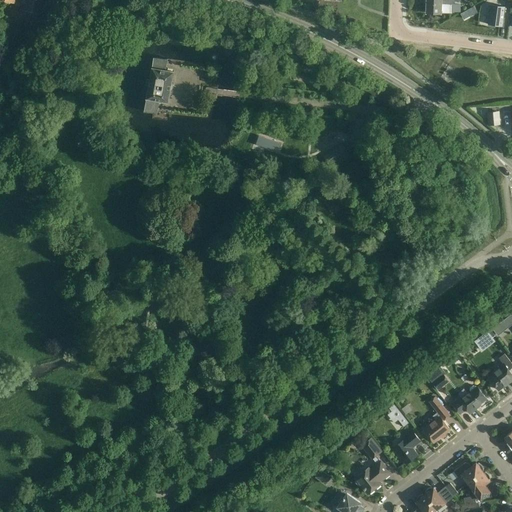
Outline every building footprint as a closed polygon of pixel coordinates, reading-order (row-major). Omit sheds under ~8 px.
[(21,0),(21,6),(20,8),(33,11),(32,17),(30,16),(29,25),(39,27),(44,0),(21,0)] [(452,14),(452,4),(452,0),(426,0),(426,13),(452,14)] [(490,4),(487,24),(501,26),(504,6),(490,4)] [(167,59),(158,57),(154,56),(144,111),(157,113),(159,101),(168,102),(171,90),(172,84),(174,71),(165,70),(167,59)] [(489,125),(499,123),(498,112),(487,113),(489,125)] [(323,158),(331,169),(350,156),(342,145),(323,158)] [(511,315),(511,314),(492,329),(496,334),(511,321),(511,315)] [(488,331),(475,341),(481,349),(494,340),(492,338),(488,331)] [(503,343),(507,337),(500,333),(496,337),(503,343)] [(497,389),(498,390),(508,382),(509,383),(511,380),(511,374),(509,370),(511,367),(511,363),(504,354),(499,358),(504,364),(488,376),(492,382),(492,384),(496,388),(497,389)] [(474,365),(477,358),(470,355),(467,362),(474,365)] [(440,367),(428,377),(438,389),(443,385),(438,379),(443,375),(445,373),(440,367)] [(476,407),(486,399),(476,385),(475,386),(473,385),(470,388),(469,390),(471,392),(460,400),(459,398),(452,404),(460,414),(466,409),(470,413),(477,408),(476,407)] [(424,429),(434,442),(450,429),(443,420),(443,419),(444,420),(450,415),(436,397),(429,402),(438,413),(433,417),(435,420),(424,429)] [(394,404),(389,408),(392,411),(398,420),(404,427),(409,423),(394,404)] [(408,405),(402,409),(406,414),(412,410),(408,405)] [(393,448),(406,464),(417,455),(413,450),(414,446),(420,441),(412,430),(403,437),(404,439),(393,448)] [(372,458),(381,451),(371,438),(362,445),(372,458)] [(327,462),(325,465),(326,468),(329,470),(333,469),(335,466),(334,462),(330,461),(327,462)] [(390,473),(381,461),(370,470),(368,468),(356,478),(357,479),(356,482),(359,486),(362,485),(368,494),(381,483),(379,481),(390,473)] [(454,471),(458,477),(461,475),(468,483),(483,472),(482,471),(483,470),(483,469),(483,468),(483,467),(482,466),(482,465),(481,464),(480,464),(479,463),(478,463),(477,464),(476,462),(471,466),(469,464),(468,463),(467,463),(466,463),(465,463),(464,463),(454,471)] [(321,470),(316,476),(326,483),(331,477),(321,470)] [(480,500),(484,497),(491,492),(487,487),(485,489),(483,486),(490,481),(489,479),(490,479),(490,478),(490,477),(490,476),(489,475),(488,474),(488,473),(487,472),(486,472),(485,472),(484,473),(483,472),(468,483),(480,500)] [(450,483),(445,487),(453,497),(458,493),(450,483)] [(425,495),(437,510),(453,497),(445,487),(441,490),(442,492),(439,494),(434,488),(433,489),(432,488),(432,487),(431,487),(430,488),(429,488),(428,488),(427,489),(426,490),(426,491),(425,492),(425,493),(426,494),(425,495)] [(341,490),(336,496),(332,503),(337,507),(343,511),(341,511),(361,511),(362,511),(357,508),(361,503),(347,493),(347,494),(341,490)] [(417,509),(413,511),(433,511),(437,510),(425,495),(424,495),(423,495),(423,494),(422,494),(421,494),(420,495),(419,495),(418,496),(417,497),(417,498),(416,499),(416,500),(417,500),(417,501),(416,502),(421,508),(418,511),(417,509)] [(474,496),(463,498),(465,505),(472,504),(476,503),(474,496)] [(456,502),(450,506),(454,511),(460,508),(456,502)]
